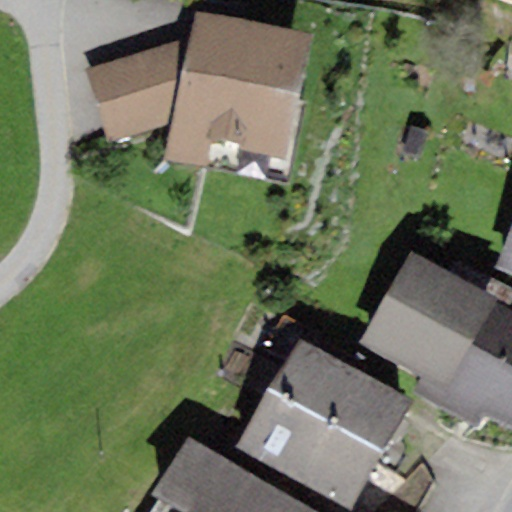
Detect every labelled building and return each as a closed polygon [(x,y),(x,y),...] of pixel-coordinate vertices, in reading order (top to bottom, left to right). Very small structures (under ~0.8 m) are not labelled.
[(312,35),(195,12),(189,40),(171,127),(164,161),(287,186),(304,104),(298,103),(312,35)] [(189,40),(86,71),(109,145),(171,127),(189,40)] [(511,231),(496,268),(511,275),(511,231)] [(498,297),(412,251),(362,344),(421,375),(411,393),(478,429),(486,416),(511,430),(511,313),(494,304),(498,297)] [(410,404),(298,342),(238,450),(350,511),(410,404)] [(312,511),(220,459),(185,438),(151,495),(159,500),(151,511),(312,511)]
